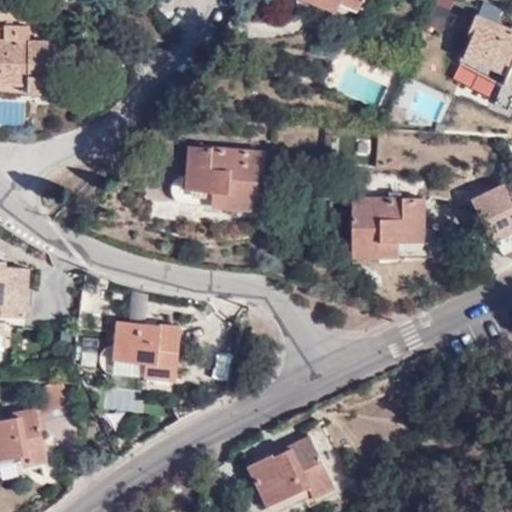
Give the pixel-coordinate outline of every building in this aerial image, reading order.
[(298,0),(311,5),(313,0),(324,0),(352,12),(358,0),(298,0)] [(480,17),(496,24),(499,13),(484,6),(480,17)] [(511,87),(511,30),(496,24),(480,17),(473,14),(465,32),(470,35),(461,56),(504,75),(501,83),(511,87)] [(0,83),(25,85),(26,96),(48,97),(48,46),(27,46),(27,34),(4,34),(4,46),(0,45),(0,83)] [(259,152),(186,147),(183,187),(224,189),(223,207),(255,209),(259,152)] [(418,241),(419,198),(347,198),(347,256),(378,257),(378,240),(418,241)] [(0,259),(0,303),(2,304),(1,314),(24,316),(27,268),(5,266),(5,260),(0,259)] [(158,360),(157,377),(175,378),(178,323),(114,319),(112,354),(112,358),(158,360)] [(106,373),(157,377),(158,360),(112,358),(112,354),(108,353),(104,355),(99,359),(98,366),(102,370),(106,373)] [(62,405),(56,379),(31,386),(39,412),(62,405)] [(41,457),(30,407),(5,411),(6,417),(0,418),(0,454),(14,452),(16,463),(41,457)] [(323,485),(301,435),(284,443),(285,447),(268,456),(266,453),(237,466),(257,506),(296,488),(301,496),(323,485)]
